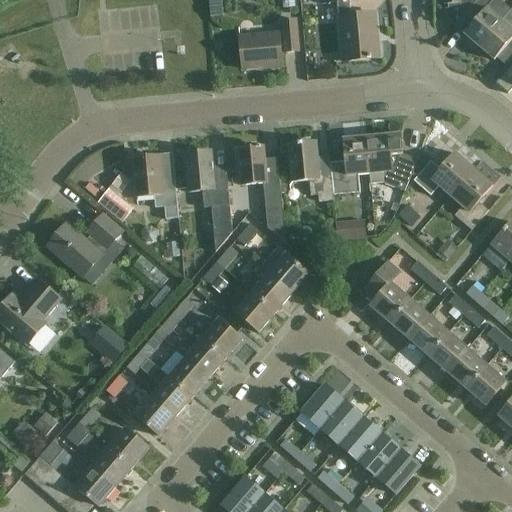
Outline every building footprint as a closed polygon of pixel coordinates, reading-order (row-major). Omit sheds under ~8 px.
[(338,3),(343,63),(380,59),(376,15),(351,17),(350,2),(356,1),(356,0),(319,0),(320,4),(338,3)] [(444,0),(445,6),(459,4),(459,5),(468,12),(478,0),(444,0)] [(499,0),(478,0),(468,12),(477,20),(464,35),(480,48),(511,11),(499,0)] [(511,11),(480,48),(495,61),(505,49),(511,54),(511,11)] [(280,34),(240,38),(243,70),(267,68),(267,70),(283,68),(281,47),(285,47),(285,54),(299,53),(297,21),(283,22),(284,34),(280,35),(280,34)] [(511,65),(496,84),(508,95),(511,90),(511,65)] [(371,185),(384,184),(405,192),(418,162),(402,155),(401,135),(366,138),(370,175),(371,185)] [(330,164),(331,167),(334,201),(335,201),(334,195),(359,193),(358,176),(370,175),(366,138),(344,140),(346,162),(330,164)] [(311,195),(319,194),(320,203),(334,201),(331,167),(318,168),(316,143),(289,146),(293,183),(310,181),(311,195)] [(242,187),(263,185),(268,230),(286,245),(279,169),(266,170),(264,148),(238,150),(242,187)] [(212,153),(185,155),(189,193),(203,192),(204,209),(212,208),(216,255),(233,236),(230,202),(227,174),(214,176),(212,153)] [(439,187),(451,198),(474,170),(456,154),(441,171),(431,162),(414,182),(431,197),(439,187)] [(156,209),(165,208),(166,220),(179,218),(178,207),(176,179),(163,180),(161,158),(134,160),(137,198),(155,197),(156,209)] [(474,170),(451,198),(463,208),(455,217),(472,231),(489,212),(479,203),(493,186),(474,170)] [(130,181),(120,174),(112,185),(122,192),(130,181)] [(108,191),(100,201),(111,209),(119,199),(108,191)] [(397,219),(409,230),(420,218),(407,206),(397,219)] [(109,250),(123,233),(103,216),(89,233),(92,236),(87,242),(67,225),(47,248),(84,279),(103,257),(101,254),(106,248),(109,250)] [(336,222),(338,242),(360,240),(358,220),(336,222)] [(510,263),(511,260),(511,224),(491,246),(510,263)] [(244,248),(258,233),(250,226),(237,242),(244,248)] [(146,228),(142,233),(142,239),(147,243),(153,243),(157,238),(157,231),(152,227),(146,228)] [(447,261),(458,248),(448,240),(437,253),(447,261)] [(217,265),(225,271),(238,256),(230,250),(217,265)] [(261,269),(269,276),(292,295),(309,276),(278,250),(261,269)] [(411,270),(426,283),(432,276),(417,263),(411,270)] [(390,325),(410,301),(387,281),(396,270),(389,264),(365,291),(376,301),(371,307),(390,325)] [(225,271),(217,265),(203,281),(211,287),(222,274),(225,271)] [(252,295),(275,315),(292,295),(269,276),(252,295)] [(432,276),(426,283),(441,296),(447,289),(432,276)] [(220,279),(213,288),(220,294),(227,285),(220,279)] [(421,280),(411,293),(426,305),(436,292),(421,280)] [(43,322),(61,301),(38,282),(20,303),(13,297),(0,311),(0,322),(28,347),(46,325),(43,322)] [(165,288),(150,306),(159,313),(174,295),(165,288)] [(467,295),(475,303),(482,295),(474,288),(467,295)] [(275,315),(252,295),(236,315),(259,334),(275,315)] [(482,295),(475,303),(484,310),(491,302),(482,295)] [(462,314),(464,316),(470,309),(454,296),(449,303),(454,308),(462,314)] [(172,316),(179,323),(192,308),(185,301),(172,316)] [(409,341),(430,318),(410,301),(390,325),(409,341)] [(454,308),(449,314),(457,321),(462,314),(454,308)] [(470,309),(464,316),(478,329),(484,322),(470,309)] [(502,326),(509,318),(501,311),(494,319),(502,326)] [(89,336),(99,326),(88,314),(77,324),(89,336)] [(179,323),(172,316),(159,331),(167,338),(179,323)] [(409,341),(428,357),(448,334),(430,318),(409,341)] [(201,341),(225,362),(241,342),(218,322),(201,341)] [(106,325),(91,343),(114,362),(129,344),(106,325)] [(487,336),(502,349),(508,342),(493,329),(487,336)] [(478,330),(467,342),(483,355),(493,343),(478,330)] [(447,374),(468,351),(448,334),(428,357),(447,374)] [(404,338),(385,358),(401,373),(420,353),(404,338)] [(152,340),(139,355),(146,361),(148,359),(155,352),(159,346),(152,340)] [(185,361),(208,381),(225,362),(201,341),(185,361)] [(511,345),(508,342),(502,349),(511,357),(511,345)] [(499,368),(509,357),(498,347),(488,358),(499,368)] [(0,376),(2,379),(15,363),(0,350),(0,376)] [(468,351),(447,374),(466,390),(486,367),(468,351)] [(146,361),(139,355),(126,370),(134,376),(146,361)] [(168,380),(192,400),(208,381),(185,361),(168,380)] [(486,367),(466,390),(486,407),(506,384),(486,367)] [(113,400),(126,385),(119,378),(106,393),(113,400)] [(152,399),(175,419),(192,400),(168,380),(152,399)] [(302,415),(321,431),(345,404),(325,387),(302,415)] [(175,419),(152,399),(135,418),(158,439),(175,419)] [(511,429),(511,402),(499,418),(511,429)] [(363,420),(345,404),(321,431),(340,447),(363,420)] [(80,425),(87,432),(100,417),(92,410),(80,425)] [(46,437),(58,424),(46,413),(34,427),(46,437)] [(340,447),(358,464),(382,436),(363,420),(340,447)] [(35,430),(25,421),(15,433),(25,442),(35,430)] [(87,432),(80,425),(67,440),(75,447),(87,432)] [(124,431),(108,450),(131,470),(148,451),(124,431)] [(382,436),(358,464),(377,480),(401,452),(382,436)] [(295,460),(301,453),(286,440),(280,447),(295,460)] [(46,464),(50,467),(60,454),(51,446),(41,459),(46,464)] [(115,489),(131,470),(108,450),(92,469),(115,489)] [(420,469),(401,452),(377,480),(396,496),(420,469)] [(269,461),(284,473),(291,466),(276,453),(269,461)] [(317,466),(301,453),(295,460),(310,473),(317,466)] [(21,459),(14,467),(24,476),(31,468),(21,459)] [(25,477),(34,485),(50,467),(46,464),(41,459),(25,477)] [(291,466),(284,473),(299,487),(306,479),(291,466)] [(54,471),(50,467),(34,485),(43,493),(58,475),(54,471)] [(85,498),(94,506),(98,509),(115,489),(92,469),(75,489),(76,490),(85,498)] [(317,479),(333,493),(339,486),(324,472),(317,479)] [(43,493),(52,500),(67,482),(58,475),(43,493)] [(3,476),(0,479),(0,484),(3,487),(8,487),(11,484),(11,479),(7,476),(3,476)] [(222,507),(228,511),(250,511),(264,496),(245,480),(222,507)] [(76,490),(75,489),(67,482),(52,500),(60,508),(76,490)] [(306,492),(322,506),(328,499),(312,485),(306,492)] [(354,499),(339,486),(333,493),(348,506),(354,499)] [(60,508),(64,511),(72,511),(85,498),(76,490),(60,508)] [(282,511),(264,496),(250,511),(282,511)] [(88,511),(94,506),(85,498),(72,511),(88,511)] [(342,511),(343,511),(328,499),(322,506),(329,511),(342,511)]
